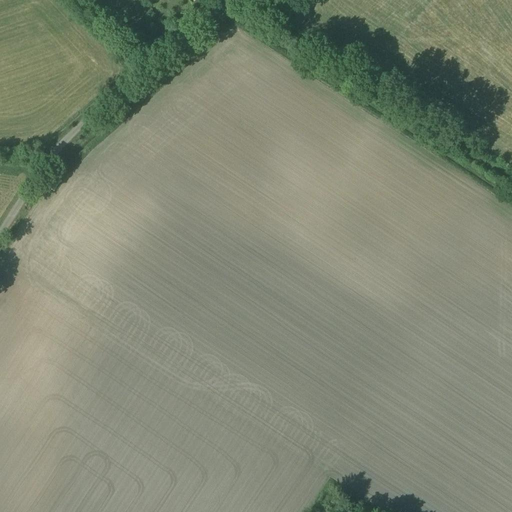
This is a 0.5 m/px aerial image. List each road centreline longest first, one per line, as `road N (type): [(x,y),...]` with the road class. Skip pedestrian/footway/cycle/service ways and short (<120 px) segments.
road 1 (track): [(511,180),(241,0)]
road 2 (unclassified): [(0,231),(47,158),(221,0)]
